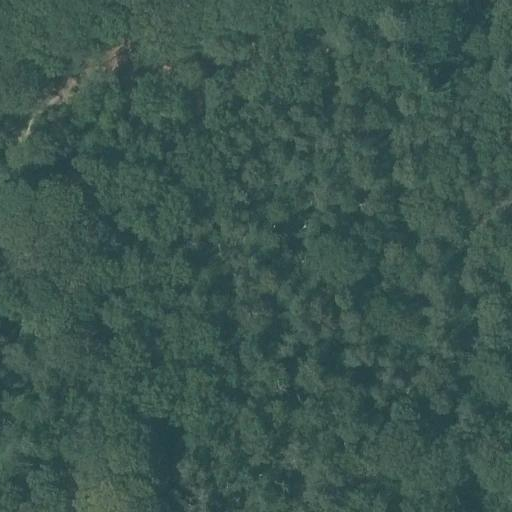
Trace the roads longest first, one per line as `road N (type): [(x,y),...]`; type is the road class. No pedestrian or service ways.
road 1 (track): [(0,96),(96,419)]
road 2 (track): [(256,0),(0,31)]
